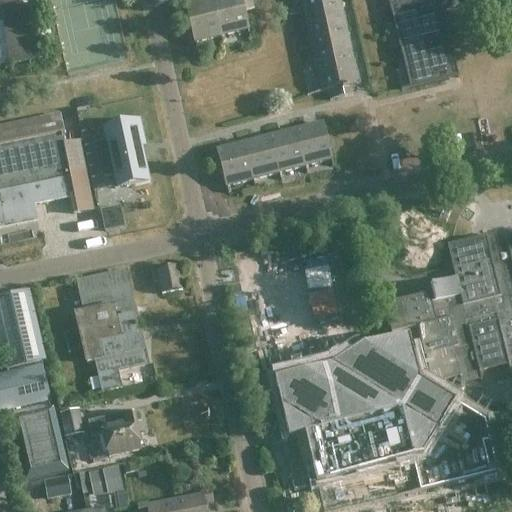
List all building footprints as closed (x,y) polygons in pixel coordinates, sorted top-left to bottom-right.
[(0,0),(0,11),(14,9),(12,0),(0,0)] [(246,31),(247,38),(249,37),(243,14),(253,11),(249,0),(213,0),(211,1),(221,38),(246,31)] [(298,0),(302,14),(339,6),(337,0),(298,0)] [(386,0),(391,18),(439,7),(446,5),(445,0),(386,0)] [(196,51),(197,50),(195,44),(221,38),(211,1),(185,7),(196,51)] [(339,6),(302,14),(308,41),(345,33),(339,6)] [(439,7),(391,18),(409,89),(456,77),(455,72),(439,7)] [(0,66),(9,65),(41,60),(32,9),(0,15),(1,23),(0,22),(0,66)] [(485,13),(479,15),(481,24),(482,24),(505,19),(503,9),(502,9),(485,13)] [(48,30),(39,31),(41,45),(51,43),(48,30)] [(345,33),(308,41),(313,67),(350,59),(345,33)] [(319,92),(313,94),(313,95),(327,92),(329,102),(355,96),(353,86),(356,85),(350,59),(313,67),(319,92)] [(65,149),(58,116),(0,128),(0,230),(35,223),(32,207),(70,200),(73,215),(92,211),(79,146),(65,149)] [(106,143),(95,146),(102,178),(110,176),(113,190),(147,182),(141,156),(139,147),(143,146),(137,122),(103,129),(103,131),(107,130),(110,142),(106,143)] [(321,124),(294,131),(304,169),(331,162),(321,124)] [(294,131),(269,138),(278,175),(304,169),(294,131)] [(269,138),(243,145),(252,182),(278,175),(269,138)] [(243,145),(216,151),(226,189),(252,182),(243,145)] [(119,229),(115,211),(101,214),(104,232),(119,229)] [(176,268),(156,272),(160,296),(181,292),(176,268)] [(75,317),(82,348),(118,340),(114,323),(134,319),(124,274),(77,284),(84,315),(75,317)] [(28,293),(0,299),(0,347),(7,376),(0,377),(0,415),(50,404),(40,364),(44,364),(28,293)] [(118,340),(82,348),(86,364),(95,362),(98,377),(99,379),(102,391),(102,393),(119,389),(115,374),(146,367),(142,351),(140,351),(137,337),(135,338),(134,331),(137,330),(136,326),(133,327),(131,322),(135,321),(134,319),(114,323),(118,340)] [(372,359),(272,383),(294,472),(311,468),(321,511),(342,511),(458,484),(471,481),(496,474),(484,424),(417,382),(406,337),(369,346),(372,359)] [(58,414),(63,439),(83,434),(77,410),(58,414)] [(146,435),(141,414),(113,420),(112,418),(86,423),(90,439),(102,437),(107,457),(139,450),(136,438),(146,435)] [(132,467),(122,469),(124,476),(133,474),(132,467)] [(117,470),(102,473),(107,497),(112,496),(122,494),(117,470)] [(69,497),(66,479),(42,483),(45,502),(69,497)] [(174,503),(175,511),(203,511),(203,506),(211,505),(209,494),(199,495),(200,499),(174,503)] [(175,511),(174,503),(147,508),(147,505),(137,507),(137,511),(175,511)]
